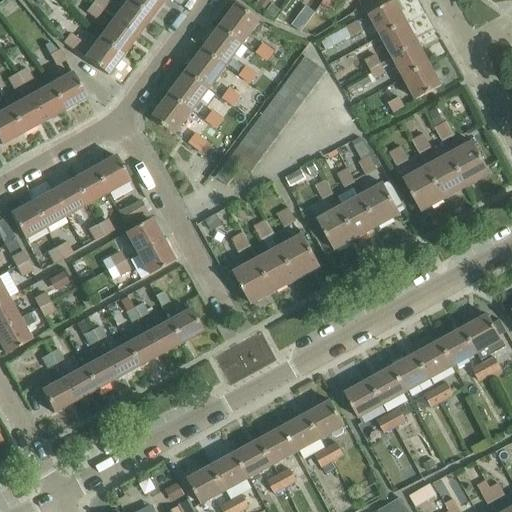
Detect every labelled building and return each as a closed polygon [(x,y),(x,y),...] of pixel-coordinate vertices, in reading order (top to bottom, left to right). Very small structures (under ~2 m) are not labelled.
[(107,0),(94,0),(92,2),(102,11),(110,2),(107,0)] [(135,36),(150,17),(127,0),(113,20),(135,36)] [(150,17),(162,0),(127,0),(150,17)] [(264,0),(262,0),(257,7),(265,13),(271,5),(264,0)] [(338,3),(334,0),(324,0),(319,7),(329,14),(338,3)] [(96,19),(102,11),(92,2),(86,11),(96,19)] [(371,15),(383,37),(407,24),(395,2),(371,15)] [(243,44),(260,20),(238,3),(220,27),(243,44)] [(121,55),(135,36),(113,20),(99,38),(121,55)] [(324,42),(328,50),(352,37),(352,38),(363,32),(358,21),(346,28),(347,29),(324,42)] [(418,45),(407,24),(383,37),(394,58),(418,45)] [(226,66),(243,44),(220,27),(204,50),(226,66)] [(62,42),(73,51),(80,41),(70,33),(62,42)] [(107,75),(121,55),(99,38),(84,58),(107,75)] [(264,43),(255,54),(266,63),(274,53),(275,52),(264,43)] [(429,66),(418,45),(394,58),(405,79),(429,66)] [(60,50),(49,56),(56,67),(66,61),(60,50)] [(209,89),(226,66),(204,50),(187,72),(209,89)] [(365,61),(370,70),(381,65),(376,55),(365,61)] [(319,82),(329,70),(307,56),(299,66),(319,82)] [(386,74),(381,65),(370,70),(375,80),(386,74)] [(238,77),(250,86),(259,75),(246,66),(238,77)] [(312,92),(319,82),(299,66),(292,77),(312,92)] [(441,87),(429,66),(405,79),(417,101),(441,87)] [(32,79),(26,68),(17,74),(23,84),(32,79)] [(193,111),(209,89),(187,72),(170,94),(193,111)] [(50,85),(64,109),(86,97),(72,73),(50,85)] [(13,90),(23,84),(17,74),(7,79),(13,90)] [(368,76),(346,87),(350,95),(372,83),(368,76)] [(304,102),(312,92),(292,77),(284,87),(304,102)] [(50,85),(30,97),(29,97),(43,121),(64,109),(50,85)] [(297,112),(304,102),(284,87),(277,97),(297,112)] [(4,100),(8,109),(9,109),(22,133),(43,121),(29,97),(30,97),(25,88),(4,100)] [(229,89),(222,100),(233,108),(241,97),(229,89)] [(176,134),(193,111),(170,94),(153,117),(176,134)] [(289,122),(297,112),(277,97),(269,107),(289,122)] [(388,104),(394,114),(406,107),(400,97),(388,104)] [(282,132),(289,122),(269,107),(262,117),(282,132)] [(436,108),(428,112),(435,126),(443,122),(436,108)] [(0,143),(1,145),(22,133),(9,109),(8,109),(0,113),(0,143)] [(204,121),(218,130),(226,119),(212,109),(204,121)] [(274,142),(282,132),(262,117),(254,127),(274,142)] [(435,126),(433,127),(443,143),(455,136),(446,121),(443,122),(435,126)] [(267,152),(274,142),(254,127),(246,137),(267,152)] [(213,145),(196,134),(188,145),(205,157),(213,145)] [(423,134),(411,141),(420,155),(432,148),(423,134)] [(259,162),(267,152),(246,137),(239,147),(259,162)] [(467,188),(490,175),(473,143),(450,156),(467,188)] [(389,153),(397,168),(409,161),(401,146),(389,153)] [(231,157),(243,166),(252,173),(259,162),(239,147),(231,157)] [(94,169),(108,193),(130,180),(116,156),(94,169)] [(368,156),(358,162),(367,176),(376,171),(368,156)] [(444,200),(467,188),(450,156),(427,168),(444,200)] [(216,178),(228,186),(243,166),(231,157),(216,178)] [(314,164),(306,168),(311,177),(319,173),(314,164)] [(348,168),(337,174),(345,188),(356,182),(348,168)] [(421,212),(444,200),(427,168),(404,180),(421,212)] [(74,180),(87,204),(108,193),(94,169),(74,180)] [(301,171),(285,179),(290,188),(306,179),(301,171)] [(53,192),(66,216),(87,204),(74,180),(53,192)] [(315,186),(323,201),(334,195),(326,180),(315,186)] [(378,227),(400,215),(384,185),(361,197),(378,227)] [(32,204),(46,228),(66,216),(53,192),(32,204)] [(356,238),(378,227),(361,197),(340,209),(356,238)] [(141,201),(130,207),(136,218),(147,212),(141,201)] [(46,228),(32,204),(11,216),(24,240),(46,228)] [(130,207),(119,213),(126,224),(136,218),(130,207)] [(285,229),(297,222),(288,208),(277,215),(285,229)] [(324,256),(356,238),(340,209),(318,221),(330,243),(320,249),(324,256)] [(216,216),(204,223),(211,235),(222,228),(216,216)] [(0,236),(5,246),(15,241),(17,240),(5,219),(0,221),(0,236)] [(126,233),(137,254),(163,240),(151,219),(126,233)] [(108,220),(98,225),(104,237),(114,231),(108,220)] [(274,235),(266,220),(254,227),(262,242),(274,235)] [(98,225),(88,230),(94,242),(104,237),(98,225)] [(231,239),(239,253),(251,247),(243,233),(231,239)] [(297,280),(321,267),(304,236),(280,248),(297,280)] [(149,275),(174,261),(163,240),(137,254),(149,275)] [(19,248),(15,241),(5,246),(9,253),(19,248)] [(66,242),(57,247),(63,259),(73,254),(66,242)] [(47,253),(53,265),(63,259),(57,247),(47,253)] [(275,292),(297,280),(280,248),(258,261),(275,292)] [(10,258),(16,267),(28,261),(22,251),(10,258)] [(102,261),(107,271),(125,261),(120,251),(102,261)] [(16,267),(22,277),(33,271),(28,261),(16,267)] [(130,271),(125,261),(107,271),(112,281),(130,271)] [(252,305),(275,292),(258,261),(235,274),(252,305)] [(62,271),(49,278),(55,289),(68,282),(62,271)] [(170,303),(164,292),(154,296),(161,307),(170,303)] [(34,299),(39,309),(50,303),(45,293),(34,299)] [(0,330),(19,320),(8,299),(0,303),(0,330)] [(39,309),(44,318),(55,312),(50,303),(39,309)] [(142,303),(134,308),(140,319),(148,314),(142,303)] [(126,312),(132,323),(140,319),(134,308),(126,312)] [(181,343),(203,331),(191,309),(169,321),(181,343)] [(19,320),(0,330),(0,342),(7,354),(31,341),(24,329),(35,323),(30,314),(19,320)] [(481,361),(482,361),(506,348),(488,316),(464,330),(477,354),(481,361)] [(86,320),(77,325),(89,347),(98,342),(92,331),(86,320)] [(160,355),(181,343),(169,321),(147,333),(160,355)] [(100,326),(92,331),(98,342),(106,337),(100,326)] [(440,342),(454,367),(477,354),(464,330),(440,342)] [(138,367),(160,355),(147,333),(126,345),(138,367)] [(417,355),(430,380),(454,367),(440,342),(417,355)] [(117,379),(138,367),(126,345),(105,357),(117,379)] [(58,350),(49,354),(55,364),(63,359),(58,350)] [(46,369),(55,364),(49,354),(41,359),(46,369)] [(393,368),(407,393),(430,380),(417,355),(393,368)] [(95,390),(117,379),(105,357),(83,368),(95,390)] [(483,363),(490,377),(492,381),(504,374),(495,357),(483,363)] [(490,377),(483,363),(472,369),(479,383),(490,377)] [(74,402),(95,390),(83,368),(62,380),(74,402)] [(370,381),(384,405),(407,393),(393,368),(370,381)] [(53,414),(74,402),(62,380),(41,392),(53,414)] [(384,405),(370,381),(346,394),(360,419),(384,405)] [(435,389),(443,403),(454,397),(446,383),(435,389)] [(443,403),(435,389),(425,395),(433,409),(443,403)] [(343,428),(346,427),(332,402),(308,416),(321,440),(332,434),(333,437),(336,438),(343,435),(344,431),(343,428)] [(389,415),(396,429),(407,423),(400,409),(389,415)] [(396,429),(389,415),(378,421),(385,434),(396,429)] [(284,429),(297,453),(321,440),(308,416),(284,429)] [(260,442),(274,466),(297,453),(284,429),(260,442)] [(237,455),(250,479),(274,466),(260,442),(237,455)] [(326,449),(333,463),(345,457),(337,443),(326,449)] [(326,449),(315,455),(322,469),(326,475),(335,470),(332,464),(333,463),(326,449)] [(213,468),(227,492),(250,479),(237,455),(213,468)] [(433,462),(423,467),(427,474),(437,469),(433,462)] [(227,492),(213,468),(189,481),(203,505),(227,492)] [(290,469),(279,475),(287,488),(297,483),(290,469)] [(287,488),(279,475),(268,481),(275,494),(287,488)] [(497,501),(490,488),(486,481),(477,486),(488,506),(497,501)] [(490,488),(497,501),(505,496),(498,483),(490,488)] [(177,484),(164,491),(171,503),(184,496),(177,484)] [(430,485),(420,491),(426,502),(437,496),(430,485)] [(232,501),(237,511),(244,511),(250,509),(243,495),(232,501)] [(408,511),(401,499),(378,511),(408,511)] [(460,511),(454,499),(444,504),(449,511),(460,511)] [(195,511),(189,500),(178,506),(179,508),(181,511),(195,511)] [(237,511),(232,501),(221,506),(223,511),(237,511)]
